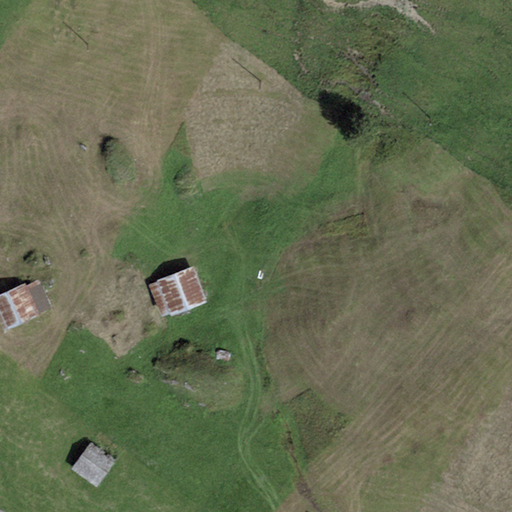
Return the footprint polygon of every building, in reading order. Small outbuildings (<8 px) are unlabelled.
[(153,286),(163,311),(200,297),(190,271),(163,280),(153,286)] [(22,288),(0,297),(0,309),(6,323),(46,305),(39,288),(25,294),(22,288)] [(100,436),(92,446),(111,461),(119,450),(100,436)] [(104,471),(111,461),(92,446),(84,456),(104,471)] [(96,481),(104,471),(84,456),(77,467),(96,481)]
